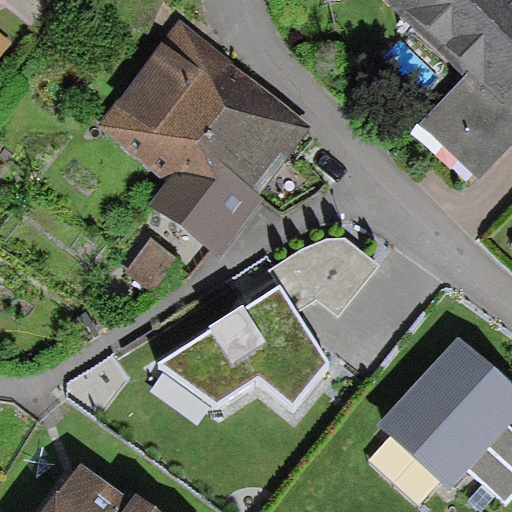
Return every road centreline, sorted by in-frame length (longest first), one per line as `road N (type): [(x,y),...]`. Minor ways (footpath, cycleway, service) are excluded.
road 1 (residential): [(371,170),(246,31),(246,0)]
road 2 (residential): [(371,170),(511,302)]
road 3 (residential): [(224,274),(371,170)]
